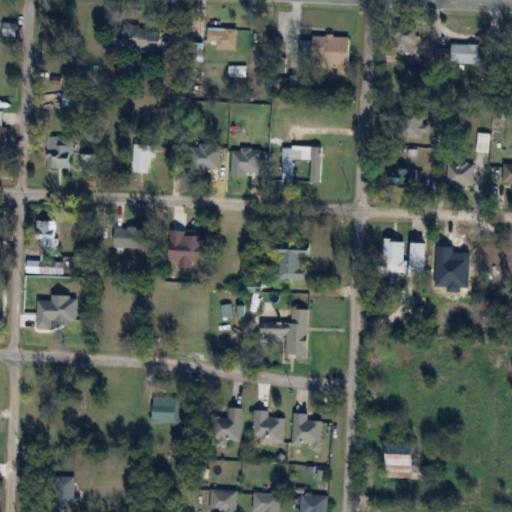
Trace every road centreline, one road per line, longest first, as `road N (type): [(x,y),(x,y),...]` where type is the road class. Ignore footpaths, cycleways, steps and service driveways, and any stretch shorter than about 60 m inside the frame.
road 1 (residential): [(511,216),(0,192)]
road 2 (residential): [(6,511),(27,0)]
road 3 (residential): [(352,383),(0,353)]
road 4 (residential): [(346,511),(360,210)]
road 5 (residential): [(360,210),(377,0)]
